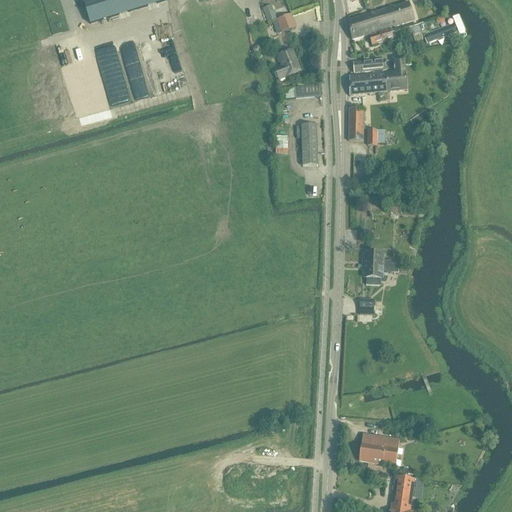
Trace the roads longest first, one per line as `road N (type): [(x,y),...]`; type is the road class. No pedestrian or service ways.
road 1 (tertiary): [(325,511),(341,163)]
road 2 (tertiary): [(339,9),(332,102),(341,163)]
road 3 (tertiary): [(341,163),(339,9)]
